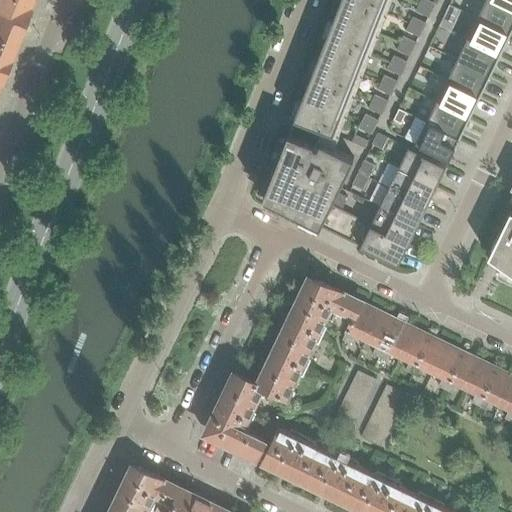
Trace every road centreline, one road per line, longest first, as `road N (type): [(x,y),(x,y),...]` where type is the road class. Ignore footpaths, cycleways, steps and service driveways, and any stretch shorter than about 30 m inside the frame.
road 1 (secondary): [(0,347),(135,0)]
road 2 (residential): [(277,233),(171,451)]
road 3 (residential): [(115,421),(224,206)]
road 4 (residential): [(224,206),(304,0)]
road 5 (residential): [(511,115),(422,298)]
road 6 (residential): [(64,0),(0,166)]
road 7 (residential): [(277,233),(422,298)]
road 8 (residential): [(171,451),(297,511)]
